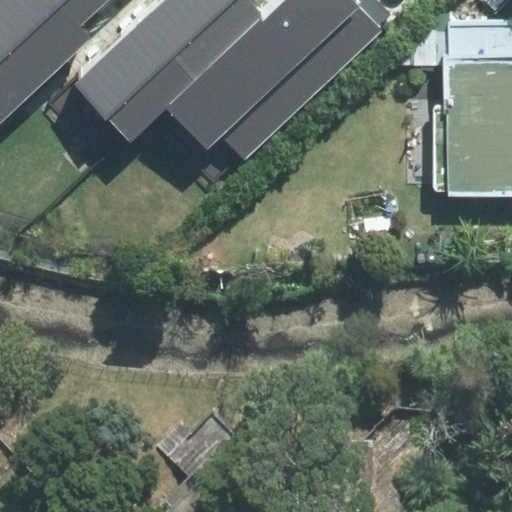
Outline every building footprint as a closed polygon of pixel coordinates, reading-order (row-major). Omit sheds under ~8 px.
[(66,0),(0,0),(0,124),(97,35),(86,20),(66,0)] [(66,0),(86,20),(107,0),(66,0)] [(260,19),(242,0),(163,0),(75,83),(130,141),(167,108),(260,19)] [(260,19),(167,108),(208,152),(221,139),(244,163),(383,30),(379,26),(391,15),(376,0),(352,0),(351,0),(286,0),(263,22),(260,19)] [(449,191),(449,195),(511,194),(511,21),(448,22),(448,27),(401,28),(401,66),(447,65),(447,108),(434,108),(435,191),(449,191)] [(363,511),(258,409),(235,432),(212,410),(197,425),(188,416),(159,446),(191,477),(169,499),(178,508),(173,511),(363,511)]
